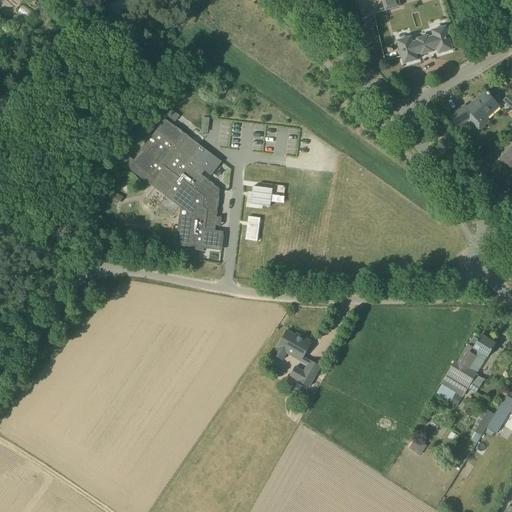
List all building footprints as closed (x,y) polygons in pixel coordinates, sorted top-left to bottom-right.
[(382,0),(385,11),(401,7),(399,0),(382,0)] [(123,11),(114,21),(139,42),(145,35),(129,22),(131,19),(123,11)] [(397,42),(402,57),(404,65),(417,61),(416,55),(421,54),(421,56),(433,52),(432,51),(437,49),(439,55),(452,51),(449,41),(446,28),(432,32),(434,37),(429,39),(428,37),(417,40),(417,42),(412,43),(411,38),(397,42)] [(487,94),(486,92),(477,100),(478,102),(469,111),(465,106),(450,116),(457,127),(469,119),(477,127),(486,119),(484,117),(497,105),(489,96),(490,95),(488,93),(487,94)] [(204,252),(204,249),(222,251),(224,232),(215,230),(220,190),(186,164),(200,146),(165,119),(132,163),(155,181),(154,183),(190,210),(188,227),(178,226),(176,245),(193,247),(193,250),(204,252)] [(511,147),(501,159),(511,169),(511,147)] [(122,151),(116,159),(126,166),(131,159),(131,158),(122,152),(122,151)] [(262,207),(266,175),(253,174),(250,206),(262,207)] [(249,217),(245,240),(257,242),(258,241),(258,238),(260,224),(260,221),(261,219),(249,217)] [(302,339),(287,331),(277,348),(278,348),(273,355),(283,361),(287,354),(301,363),(304,358),(311,345),(309,343),(308,341),(304,339),(302,339)] [(496,345),(481,336),(478,341),(473,338),(469,345),(468,345),(457,362),(455,361),(441,385),(456,394),(463,398),(468,389),(476,394),(484,380),(476,376),(477,375),(469,370),(480,353),(488,358),(496,345)] [(307,366),(310,361),(304,358),(301,363),(307,366)] [(309,387),(321,367),(310,361),(307,366),(304,372),(295,367),(290,376),(299,380),(299,381),(309,387)] [(511,386),(498,409),(494,415),(487,428),(496,434),(511,408),(511,386)] [(457,395),(451,403),(459,408),(464,399),(457,395)] [(486,427),(494,415),(491,413),(485,409),(471,430),(481,436),(486,427)] [(451,432),(448,438),(455,442),(459,437),(451,432)] [(413,437),(407,447),(419,455),(426,445),(413,437)]
